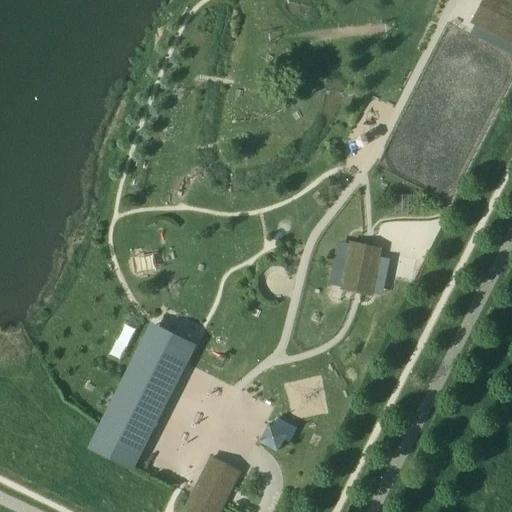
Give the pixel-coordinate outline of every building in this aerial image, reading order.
[(511,0),(481,0),(470,24),(511,44),(511,0)] [(350,243),(340,290),(371,296),(381,249),(350,243)] [(144,343),(90,450),(129,469),(183,363),(144,343)] [(269,424),(260,442),(277,451),(286,434),(269,424)] [(209,462),(184,511),(186,511),(219,511),(238,476),(209,462)]
